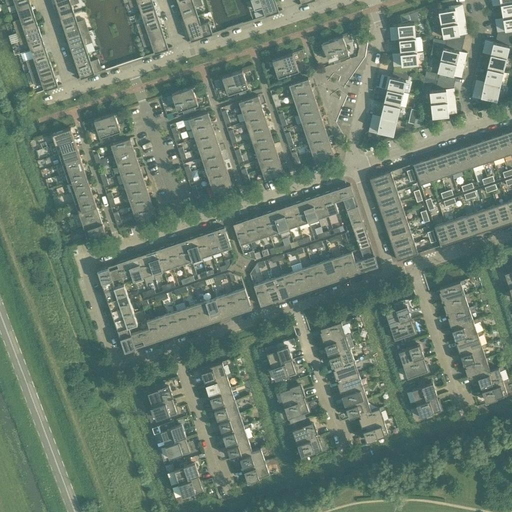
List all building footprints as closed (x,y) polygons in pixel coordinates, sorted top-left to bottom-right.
[(31,4),(29,0),(6,0),(7,3),(16,1),(18,9),(31,4)] [(78,0),(55,0),(61,17),(74,12),(71,4),(79,1),(78,0)] [(142,11),(155,7),(152,0),(129,0),(131,6),(139,3),(142,11)] [(184,19),(193,16),(198,15),(195,6),(203,4),(201,0),(177,0),(182,11),(184,19)] [(265,14),(279,10),(275,0),(251,0),(255,8),(263,6),(265,14)] [(495,18),(511,15),(511,0),(493,4),(494,9),(501,8),(503,17),(495,18)] [(439,9),(441,24),(465,20),(462,3),(449,5),(449,8),(439,9)] [(13,20),(17,31),(38,24),(31,4),(18,9),(21,17),(13,20)] [(140,34),(162,27),(155,7),(142,11),(145,20),(136,22),(140,34)] [(83,10),(76,12),(78,19),(85,18),(83,10)] [(61,17),(67,36),(89,29),(85,18),(77,20),(74,12),(61,17)] [(208,20),(200,23),(198,15),(193,16),(184,19),(191,39),(212,32),(208,20)] [(508,29),(507,35),(511,35),(511,15),(495,18),(497,31),(508,29)] [(448,36),(447,40),(453,42),(455,34),(467,32),(465,20),(441,24),(443,36),(448,36)] [(390,26),(391,38),(415,36),(414,21),(398,23),(398,25),(390,26)] [(38,24),(17,31),(21,43),(28,40),(31,49),(45,44),(38,24)] [(155,51),(168,47),(162,27),(140,34),(144,45),(152,43),(155,51)] [(89,29),(67,36),(74,56),(87,52),(84,44),(92,41),(89,29)] [(343,35),(333,38),(339,56),(349,53),(343,35)] [(485,39),(482,51),(506,56),(509,44),(511,45),(511,42),(511,35),(507,35),(505,43),(485,39)] [(392,52),(392,53),(417,50),(415,36),(391,38),(391,39),(392,44),(399,43),(400,51),(392,52)] [(339,56),(333,38),(322,42),(328,60),(339,56)] [(459,50),(461,43),(453,42),(447,40),(445,47),(443,46),(440,58),(464,64),(467,52),(459,50)] [(26,60),(30,71),(51,64),(45,44),(31,49),(34,57),(26,60)] [(405,64),(403,69),(410,71),(412,63),(418,63),(417,50),(392,53),(394,65),(405,64)] [(489,58),(487,67),(503,70),(506,56),(482,51),(483,51),(481,56),(489,58)] [(74,56),(81,76),(102,69),(98,57),(90,60),(87,52),(74,56)] [(293,52),(282,55),(288,73),(299,70),(293,52)] [(288,73),(282,55),(272,58),(278,77),(288,73)] [(440,71),(438,79),(444,81),(446,72),(461,76),(464,64),(440,58),(437,70),(440,71)] [(51,64),(30,71),(34,83),(42,80),(45,88),(58,84),(51,64)] [(476,78),(476,79),(500,84),(503,70),(487,67),(485,75),(477,74),(476,78)] [(242,68),(232,72),(238,90),(248,86),(242,68)] [(382,73),(379,85),(403,91),(406,79),(408,79),(410,71),(403,69),(401,78),(382,73)] [(238,90),(232,72),(222,75),(228,93),(238,90)] [(289,83),(292,93),(312,87),(308,77),(289,83)] [(429,89),(431,102),(455,99),(454,87),(443,88),(444,81),(438,79),(435,89),(429,89)] [(500,84),(476,79),(472,96),(488,99),(489,97),(497,99),(500,84)] [(192,85),(182,89),(188,108),(198,104),(197,99),(192,85)] [(385,92),(383,101),(400,105),(403,91),(379,85),(379,86),(378,90),(385,92)] [(292,93),(295,103),(315,97),(312,87),(292,93)] [(176,106),(178,111),(188,108),(182,89),(172,92),(172,93),(166,96),(169,104),(175,101),(176,106)] [(239,100),(242,110),(261,104),(258,94),(239,100)] [(295,103),(299,113),(318,106),(315,97),(295,103)] [(455,99),(431,102),(432,116),(439,116),(447,115),(449,115),(448,112),(456,111),(455,99)] [(373,113),(372,113),(396,119),(400,105),(383,101),(381,110),(374,108),(373,113)] [(242,110),(245,120),(265,114),(261,104),(242,110)] [(299,113),(302,123),(321,116),(318,106),(299,113)] [(114,111),(104,115),(110,133),(121,129),(114,111)] [(188,117),(192,127),(211,121),(208,111),(188,117)] [(396,119),(372,113),(369,130),(382,133),(383,131),(393,133),(396,119)] [(245,120),(248,130),(268,123),(265,114),(245,120)] [(110,133),(104,115),(94,118),(100,136),(110,133)] [(302,123),(305,132),(325,126),(321,116),(302,123)] [(192,127),(195,137),(214,130),(211,121),(192,127)] [(412,128),(414,124),(408,122),(407,122),(405,129),(410,130),(412,131),(412,129),(412,128)] [(248,130),(252,139),(271,133),(268,123),(248,130)] [(52,132),(56,142),(74,136),(70,126),(52,132)] [(305,132),(308,142),(328,136),(325,126),(305,132)] [(195,137),(198,147),(218,140),(214,130),(195,137)] [(497,134),(496,134),(503,155),(511,152),(511,149),(506,131),(501,133),(502,135),(497,137),(497,134)] [(252,139),(255,149),(274,143),(271,133),(252,139)] [(486,137),(485,138),(492,159),(503,155),(496,134),(491,136),(492,139),(487,140),(486,137)] [(56,142),(59,152),(77,146),(74,136),(56,142)] [(308,142),(312,152),(331,145),(328,136),(308,142)] [(111,143),(114,153),(133,147),(130,137),(111,143)] [(476,141),(475,141),(482,162),(492,159),(485,138),(480,139),(481,142),(477,143),(476,141)] [(198,147),(201,156),(221,150),(218,140),(198,147)] [(466,144),(465,145),(472,166),(482,162),(475,141),(470,143),(471,145),(467,147),(466,144)] [(255,149),(258,159),(278,153),(274,143),(255,149)] [(331,145),(312,152),(315,162),(334,155),(331,145)] [(455,148),(461,169),(472,166),(465,145),(460,146),(461,149),(456,150),(455,148)] [(59,152),(62,162),(80,156),(77,146),(59,152)] [(114,153),(117,163),(137,156),(133,147),(114,153)] [(445,151),(444,152),(451,172),(461,169),(455,148),(450,150),(450,152),(446,154),(445,151)] [(201,156),(205,166),(224,160),(221,150),(201,156)] [(435,155),(434,155),(441,176),(451,172),(444,152),(439,153),(440,156),(436,157),(435,155)] [(258,159),(262,169),(281,162),(278,153),(258,159)] [(425,158),(424,158),(431,179),(441,176),(434,155),(429,157),(430,159),(426,161),(425,158)] [(62,162),(65,171),(84,165),(80,156),(62,162)] [(117,163),(120,173),(140,166),(137,156),(117,163)] [(431,179),(424,158),(419,160),(420,163),(415,164),(415,162),(412,162),(413,163),(420,183),(421,183),(431,179)] [(205,166),(208,176),(227,169),(224,160),(205,166)] [(281,162),(262,169),(265,179),(284,172),(281,162)] [(65,171),(69,181),(87,175),(84,165),(65,171)] [(120,173),(124,182),(143,176),(140,166),(120,173)] [(208,176),(211,186),(231,179),(227,169),(208,176)] [(373,186),(373,188),(376,187),(394,181),(390,170),(369,177),(371,182),(374,181),(375,185),(373,186)] [(69,181),(72,191),(90,185),(87,175),(69,181)] [(124,182),(127,192),(146,186),(143,176),(124,182)] [(231,179),(211,186),(215,196),(234,189),(231,179)] [(377,198),(379,197),(397,191),(394,181),(376,187),(377,191),(375,192),(377,198)] [(343,197),(347,208),(358,205),(350,183),(335,188),(335,189),(332,191),(331,189),(330,190),(337,210),(338,210),(335,200),(343,197)] [(72,191),(75,200),(93,194),(90,185),(72,191)] [(127,192),(130,202),(150,195),(146,186),(127,192)] [(328,214),(337,210),(330,190),(325,191),(326,193),(322,194),(322,193),(321,193),(328,214)] [(380,208),(383,207),(401,201),(397,191),(379,197),(381,201),(378,202),(380,208)] [(318,217),(328,214),(321,193),(316,195),(316,196),(312,197),(312,196),(311,196),(318,217)] [(75,200),(78,210),(97,204),(93,194),(75,200)] [(130,202),(134,212),(153,205),(150,195),(130,202)] [(308,220),(318,217),(311,196),(306,198),(306,199),(302,200),(302,199),(301,199),(308,220)] [(299,224),(308,220),(301,199),(296,201),(296,202),(293,204),(292,202),(292,203),(299,224)] [(381,212),(383,218),(404,211),(401,201),(383,207),(384,212),(381,212)] [(511,217),(506,201),(496,204),(502,223),(504,222),(503,220),(507,218),(508,221),(511,219),(511,217)] [(289,227),(299,224),(292,203),(286,204),(287,206),(283,207),(283,206),(282,206),(289,227)] [(78,210),(84,228),(103,222),(97,204),(78,210)] [(496,204),(486,208),(492,226),(493,226),(493,223),(497,222),(498,224),(502,223),(496,204)] [(153,205),(134,212),(137,222),(156,215),(153,205)] [(345,225),(347,230),(364,224),(358,205),(347,208),(352,223),(345,225)] [(279,230),(289,227),(282,206),(277,208),(277,209),(273,210),(273,209),(272,209),(279,230)] [(486,208),(476,211),(482,230),(483,229),(482,227),(487,225),(487,228),(492,226),(486,208)] [(269,233),(279,230),(272,209),(267,211),(267,212),(264,213),(263,212),(269,233)] [(389,226),(407,220),(404,211),(383,218),(385,223),(387,222),(389,226)] [(476,211),(465,215),(471,233),(473,233),(472,230),(476,229),(477,231),(482,230),(476,211)] [(260,237),(269,233),(263,212),(257,214),(258,215),(254,217),(254,215),(253,216),(260,237)] [(465,215),(455,218),(461,236),(463,236),(462,233),(466,232),(467,235),(471,233),(465,215)] [(250,240),(260,237),(253,216),(248,217),(248,219),(244,220),(244,219),(243,219),(250,240)] [(455,218),(445,221),(451,240),(453,239),(452,237),(456,235),(457,238),(461,236),(455,218)] [(240,243),(250,240),(243,219),(233,222),(240,243)] [(391,232),(392,236),(411,230),(407,220),(389,226),(386,227),(388,233),(391,232)] [(451,240),(445,221),(435,225),(434,225),(440,243),(442,243),(441,240),(446,239),(447,241),(451,240)] [(103,222),(84,228),(88,238),(106,232),(103,222)] [(355,232),(360,247),(371,243),(364,224),(347,230),(349,234),(355,232)] [(224,225),(214,229),(221,250),(231,246),(224,225)] [(205,232),(204,232),(211,253),(221,250),(214,229),(209,230),(209,232),(205,233),(205,232)] [(394,242),(396,247),(414,240),(411,230),(392,236),(390,237),(392,243),(394,242)] [(195,235),(202,256),(211,253),(204,232),(199,234),(200,235),(196,236),(195,235)] [(186,238),(185,238),(192,259),(202,256),(195,235),(189,237),(190,238),(186,239),(186,238)] [(176,241),(175,242),(182,262),(192,259),(185,238),(180,240),(180,241),(176,243),(176,241)] [(414,240),(396,247),(393,247),(394,249),(396,248),(398,253),(395,253),(397,258),(418,252),(414,240)] [(166,245),(173,266),(182,262),(175,242),(170,243),(170,245),(167,246),(166,245)] [(352,250),(351,251),(358,272),(359,271),(358,270),(362,269),(362,270),(378,265),(371,243),(360,247),(363,258),(355,260),(352,250)] [(157,248),(156,248),(163,269),(173,266),(166,245),(160,247),(161,248),(157,249),(157,248)] [(147,251),(146,251),(153,272),(163,269),(156,248),(151,250),(151,251),(147,252),(147,251)] [(256,258),(254,252),(253,249),(249,251),(244,253),(244,255),(255,258),(256,258)] [(339,249),(321,255),(323,260),(341,253),(339,249)] [(137,254),(136,255),(143,276),(153,272),(146,251),(141,253),(141,254),(137,256),(137,254)] [(351,251),(341,254),(348,275),(349,275),(349,273),(352,272),(353,273),(358,272),(351,251)] [(341,254),(332,257),(339,278),(339,277),(343,275),(343,276),(348,275),(341,254)] [(127,258),(134,279),(143,276),(136,255),(131,256),(132,258),(128,259),(127,258)] [(332,257),(322,260),(329,281),(329,280),(333,279),(333,280),(339,278),(332,257)] [(108,264),(107,264),(112,278),(131,272),(133,279),(134,279),(127,258),(112,263),(112,264),(108,265),(108,264)] [(322,260),(312,264),(319,285),(320,284),(319,283),(323,282),(323,283),(329,281),(322,260)] [(257,261),(252,269),(250,272),(250,274),(260,270),(259,266),(258,262),(257,261)] [(97,268),(104,289),(124,283),(124,282),(115,285),(112,278),(107,264),(97,268)] [(312,264),(302,267),(309,288),(310,288),(310,286),(313,285),(314,286),(319,285),(312,264)] [(302,267),(293,270),(300,291),(300,290),(304,288),(304,290),(309,288),(302,267)] [(293,270),(283,273),(290,294),(291,294),(290,293),(294,292),(294,293),(300,291),(293,270)] [(283,273),(273,277),(280,298),(281,297),(281,296),(284,295),(285,296),(290,294),(283,273)] [(221,283),(218,274),(212,276),(215,285),(221,283)] [(273,277),(264,280),(271,301),(271,299),(275,298),(275,299),(280,298),(273,277)] [(439,287),(444,300),(464,293),(461,284),(465,283),(464,279),(439,287)] [(271,301),(264,280),(253,283),(260,304),(271,301)] [(104,289),(108,299),(127,292),(124,283),(104,289)] [(245,286),(234,290),(241,311),(252,307),(245,286)] [(234,290),(225,293),(232,314),(232,312),(236,311),(236,312),(241,311),(234,290)] [(108,299),(111,309),(131,302),(127,292),(108,299)] [(444,300),(448,313),(468,306),(465,297),(469,295),(468,292),(464,293),(444,300)] [(225,293),(215,296),(222,317),(223,317),(222,316),(226,314),(227,316),(232,314),(225,293)] [(215,296),(205,299),(212,320),(222,317),(215,296)] [(205,299),(196,303),(203,323),(203,322),(207,321),(207,322),(212,320),(205,299)] [(111,309),(114,318),(134,312),(131,302),(111,309)] [(196,303),(186,306),(193,327),(194,327),(193,325),(197,324),(198,325),(203,323),(196,303)] [(385,312),(390,325),(410,318),(406,305),(405,305),(385,312)] [(448,313),(452,325),(473,319),(470,309),(474,308),(473,305),(469,306),(468,306),(448,313)] [(186,306),(176,309),(183,330),(184,330),(184,329),(187,327),(188,328),(193,327),(186,306)] [(176,309),(167,312),(174,333),(174,332),(178,330),(178,332),(183,330),(176,309)] [(114,318),(117,328),(137,321),(134,312),(114,318)] [(167,312),(157,316),(164,337),(164,336),(164,335),(168,334),(168,335),(174,333),(167,312)] [(157,316),(147,319),(154,340),(155,340),(154,338),(158,337),(159,338),(164,337),(157,316)] [(452,325),(456,338),(477,331),(474,322),(478,321),(477,317),(473,319),(452,325)] [(410,318),(390,325),(394,338),(409,333),(409,334),(417,332),(416,331),(413,323),(414,323),(413,322),(412,322),(410,318)] [(130,333),(135,346),(135,345),(139,344),(139,345),(154,340),(147,319),(146,319),(149,326),(131,333),(130,333)] [(320,327),(325,340),(345,333),(342,324),(346,323),(345,319),(320,327)] [(117,328),(125,350),(135,346),(130,333),(131,333),(128,325),(137,322),(137,321),(117,328)] [(456,338),(461,351),(481,344),(478,335),(482,333),(481,330),(477,331),(456,338)] [(325,340),(329,353),(349,346),(346,337),(350,335),(349,332),(345,333),(325,340)] [(398,350),(403,363),(423,356),(419,343),(418,344),(398,350)] [(461,351),(465,364),(485,357),(482,347),(486,346),(485,343),(481,344),(461,351)] [(266,352),(271,365),(291,358),(287,345),(286,345),(266,352)] [(329,353),(333,365),(354,358),(351,349),(355,348),(354,345),(350,346),(349,346),(329,353)] [(423,356),(403,363),(407,377),(422,372),(422,373),(429,370),(429,369),(426,361),(426,360),(425,361),(423,356)] [(465,364),(469,376),(502,365),(490,369),(487,360),(491,359),(490,356),(485,357),(465,364)] [(333,365),(337,378),(358,371),(355,362),(359,361),(358,357),(354,359),(354,358),(333,365)] [(291,358),(271,365),(275,378),(290,373),(290,374),(298,372),(297,371),(294,363),(295,362),(294,362),(293,362),(291,358)] [(201,367),(206,380),(226,373),(223,364),(227,362),(226,359),(201,367)] [(478,374),(482,386),(503,379),(499,370),(503,369),(502,365),(469,376),(469,377),(478,374)] [(337,378),(342,391),(362,384),(359,375),(363,373),(362,370),(358,371),(337,378)] [(206,380),(210,393),(231,386),(227,376),(231,375),(230,372),(226,373),(206,380)] [(503,379),(482,386),(486,399),(507,392),(504,383),(508,381),(507,378),(503,379)] [(411,389),(416,402),(436,395),(432,382),(431,382),(411,389)] [(279,390),(284,403),(304,396),(300,383),(299,383),(299,384),(279,390)] [(342,391),(346,404),(367,397),(363,387),(367,386),(366,383),(362,384),(342,391)] [(147,391),(152,405),(172,398),(168,384),(167,385),(147,391)] [(210,393),(214,405),(235,398),(232,389),(236,388),(235,385),(231,386),(210,393)] [(346,404),(350,416),(383,405),(371,409),(368,400),(372,399),(371,395),(367,397),(346,404)] [(436,395),(416,402),(420,415),(435,410),(435,411),(442,409),(442,408),(439,400),(439,399),(438,399),(436,395)] [(304,396),(284,403),(288,416),(303,411),(303,413),(310,410),(310,409),(307,401),(308,401),(307,400),(306,401),(304,396)] [(214,405),(219,418),(239,411),(236,402),(240,400),(239,397),(235,399),(235,398),(214,405)] [(172,398),(152,405),(156,418),(171,413),(171,414),(178,412),(178,411),(175,402),(176,402),(175,402),(174,402),(172,398)] [(359,414),(363,426),(384,419),(380,410),(384,408),(383,405),(350,416),(350,417),(359,414)] [(219,418),(223,431),(243,424),(240,415),(244,413),(243,410),(239,411),(219,418)] [(384,419),(363,426),(367,439),(388,432),(385,423),(389,421),(388,418),(384,419)] [(292,429),(297,442),(317,435),(313,421),(312,422),(292,429)] [(160,430),(165,443),(185,436),(181,423),(180,423),(160,430)] [(223,431),(227,444),(248,437),(244,427),(248,426),(247,423),(243,424),(223,431)] [(227,444),(231,456),(264,445),(252,449),(249,440),(253,439),(252,435),(248,437),(227,444)] [(317,435),(297,442),(301,455),(316,450),(316,451),(323,449),(323,448),(320,439),(319,439),(317,435)] [(185,436),(165,443),(169,456),(184,451),(184,452),(191,450),(191,449),(188,441),(188,440),(187,441),(185,436)] [(240,454),(244,466),(265,459),(262,450),(265,448),(264,445),(231,456),(240,454)] [(265,459),(244,466),(249,479),(269,472),(266,462),(270,461),(269,458),(265,459)] [(173,468),(178,482),(198,475),(194,461),(193,462),(173,468)] [(198,475),(178,482),(182,495),(197,490),(197,491),(204,489),(204,488),(201,479),(200,479),(198,475)]
